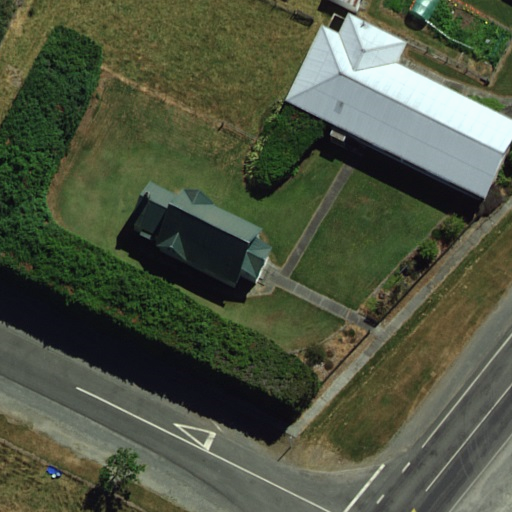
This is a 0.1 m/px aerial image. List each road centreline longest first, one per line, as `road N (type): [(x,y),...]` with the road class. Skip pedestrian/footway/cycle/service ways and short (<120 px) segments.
road 1 (residential): [(0,349),(330,511)]
road 2 (secondary): [(410,511),(511,386)]
